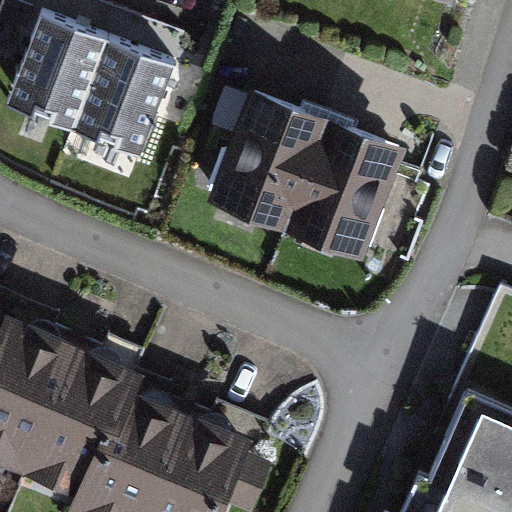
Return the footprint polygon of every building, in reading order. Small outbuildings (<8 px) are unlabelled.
[(411,0),(452,14),(457,0),(411,0)] [(101,44),(36,20),(2,110),(68,134),(101,44)] [(167,68),(101,44),(68,134),(133,158),(167,68)] [(318,126),(239,97),(197,212),(275,241),(318,126)] [(396,155),(318,126),(275,241),(354,270),(396,155)] [(0,476),(7,479),(60,354),(0,328),(0,476)] [(60,354),(7,479),(69,506),(117,395),(123,381),(60,354)] [(69,506),(66,511),(141,511),(180,422),(117,395),(69,506)] [(511,511),(511,417),(461,395),(409,511),(511,511)] [(180,422),(141,511),(215,511),(218,506),(233,511),(248,511),(266,471),(238,460),(243,448),(180,422)]
